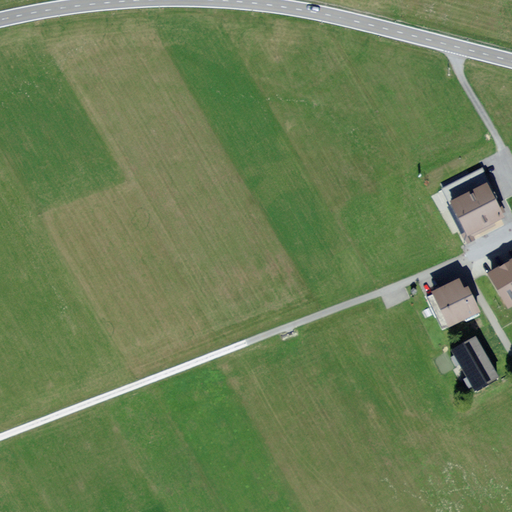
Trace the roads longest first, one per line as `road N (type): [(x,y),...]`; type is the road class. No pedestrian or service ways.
road 1 (track): [(0,437),(345,306)]
road 2 (primary): [(511,61),(365,23),(212,0)]
road 3 (residential): [(345,306),(511,241)]
road 4 (primary): [(139,0),(0,20)]
